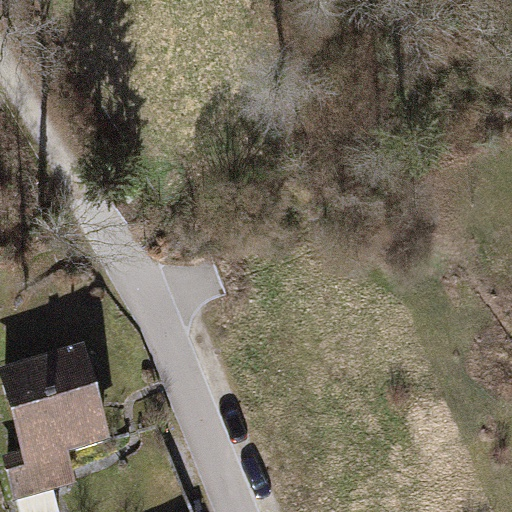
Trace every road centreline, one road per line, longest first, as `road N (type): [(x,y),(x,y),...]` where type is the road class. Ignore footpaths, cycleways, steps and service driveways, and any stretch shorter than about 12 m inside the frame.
road 1 (track): [(151,298),(0,40)]
road 2 (residential): [(236,511),(151,298)]
